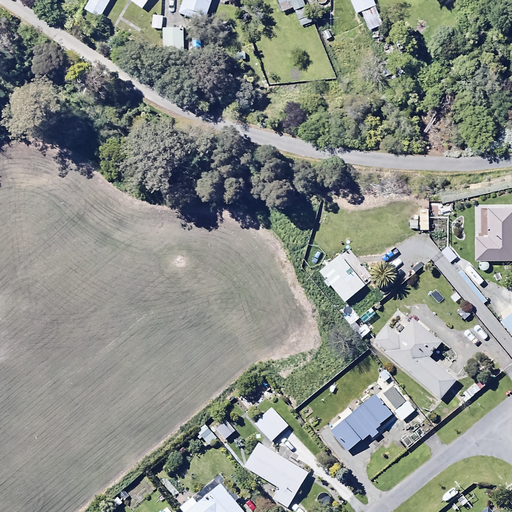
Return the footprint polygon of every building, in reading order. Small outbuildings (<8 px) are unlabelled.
[(83,0),(63,0),(58,10),(74,19),(84,0),(83,0)] [(96,24),(108,2),(104,0),(88,0),(80,15),(96,24)] [(149,0),(115,0),(139,16),(149,0)] [(210,0),(181,0),(174,19),(200,28),(210,0)] [(309,27),(297,0),(271,0),(279,18),(289,14),(297,32),(309,27)] [(367,0),(343,0),(352,21),(358,19),(365,36),(379,31),(367,0)] [(158,34),(159,21),(149,20),(148,34),(158,34)] [(180,33),(159,33),(159,58),(177,58),(179,58),(180,33)] [(511,214),(484,214),(484,243),(471,243),(470,266),(511,267),(511,214)] [(425,236),(425,215),(416,215),(416,236),(425,236)] [(444,252),(437,258),(446,269),(453,263),(444,252)] [(511,319),(510,316),(497,327),(511,346),(511,319)] [(362,332),(361,330),(353,337),(359,344),(372,333),(367,328),(362,332)] [(391,332),(373,352),(438,409),(456,390),(428,365),(441,350),(415,328),(402,342),(391,332)] [(407,393),(400,399),(418,422),(426,417),(407,393)] [(396,406),(380,419),(388,429),(404,417),(396,406)] [(285,432),(268,413),(250,429),(268,448),(285,432)] [(208,424),(195,435),(190,439),(196,446),(198,444),(204,451),(212,444),(217,450),(223,445),(218,438),(220,437),(208,424)] [(304,475),(260,451),(246,476),(290,500),(304,475)] [(178,511),(235,511),(232,508),(236,504),(224,490),(220,493),(217,490),(194,509),(189,503),(178,511)]
